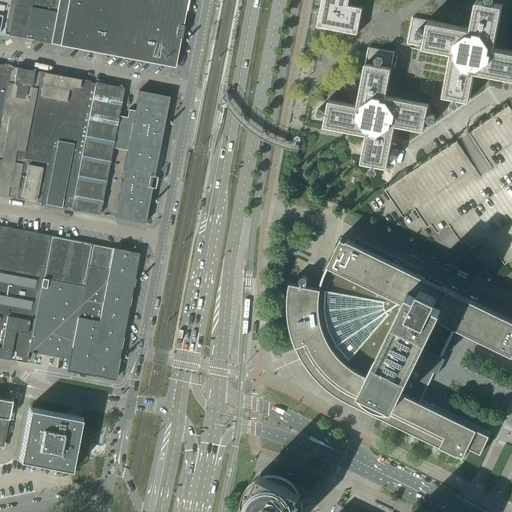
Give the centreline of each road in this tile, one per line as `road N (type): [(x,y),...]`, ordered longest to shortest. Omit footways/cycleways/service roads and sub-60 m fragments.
road 1 (secondary): [(218,382),(233,243),(279,0)]
road 2 (secondary): [(253,0),(183,369)]
road 3 (unclassified): [(0,49),(190,85)]
road 4 (unclassified): [(161,239),(128,405)]
road 5 (tertiary): [(362,463),(218,382)]
road 6 (unclassified): [(0,208),(161,239)]
road 7 (unclassified): [(190,85),(161,239)]
road 8 (tertiary): [(215,414),(362,463)]
